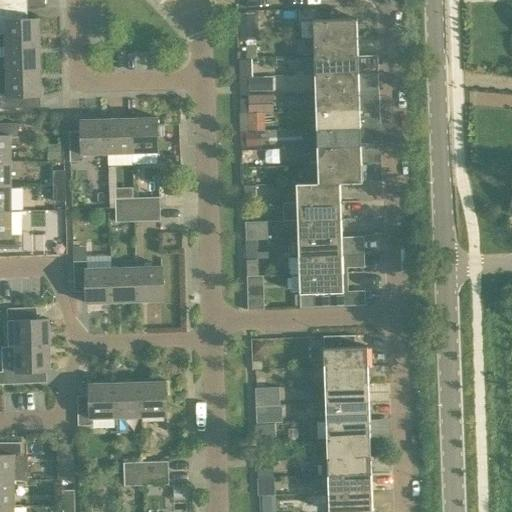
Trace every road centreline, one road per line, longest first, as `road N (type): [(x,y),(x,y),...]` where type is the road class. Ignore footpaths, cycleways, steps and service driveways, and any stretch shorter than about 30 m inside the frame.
road 1 (residential): [(396,318),(389,0)]
road 2 (secondary): [(445,265),(435,0)]
road 3 (secondary): [(452,511),(445,265)]
road 4 (residential): [(213,323),(201,81)]
road 5 (residential): [(201,81),(77,83),(74,0)]
road 6 (residential): [(402,511),(396,318)]
road 7 (residential): [(213,323),(396,318)]
road 8 (residential): [(218,511),(213,339)]
road 9 (residential): [(0,423),(56,421),(78,343)]
road 10 (residential): [(78,343),(213,339)]
road 11 (residential): [(78,343),(54,266),(0,267)]
